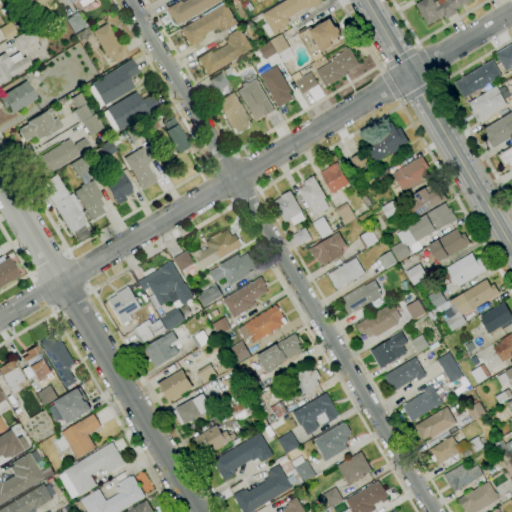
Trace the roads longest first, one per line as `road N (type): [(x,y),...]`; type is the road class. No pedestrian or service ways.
road 1 (residential): [(434,511),(130,0)]
road 2 (tertiary): [(0,320),(411,75)]
road 3 (residential): [(198,511),(0,176)]
road 4 (secondary): [(511,245),(411,75)]
